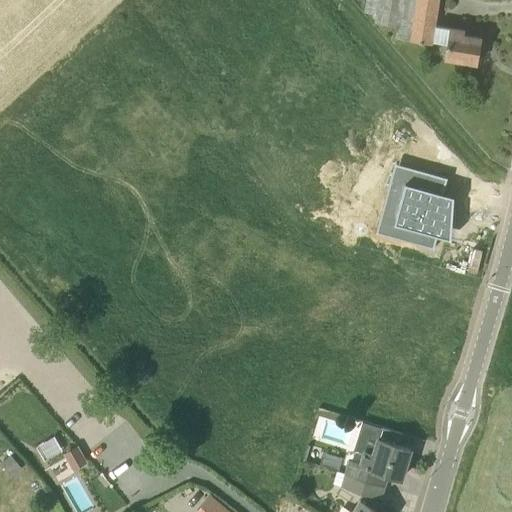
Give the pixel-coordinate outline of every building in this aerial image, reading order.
[(398,37),(411,40),(411,41),(432,44),(433,40),(449,43),(446,59),(476,63),(480,38),(463,35),(464,30),(435,25),(439,0),(366,0),(365,13),(376,14),(375,23),(399,26),(398,37)] [(434,246),(433,246),(436,234),(451,239),(451,237),(451,236),(454,198),(455,196),(443,193),(447,177),(445,176),(445,178),(411,169),(400,208),(386,205),(379,231),(377,231),(377,232),(434,248),(434,246)] [(348,459),(344,474),(352,476),(373,483),(377,471),(389,475),(401,479),(411,448),(399,445),(403,433),(382,427),(364,422),(356,449),(365,452),(361,463),(348,459)] [(77,445),(64,453),(74,469),(86,461),(77,445)] [(3,462),(13,476),(22,469),(12,455),(3,462)] [(352,476),(348,488),(362,492),(364,493),(380,499),(381,499),(385,487),(373,483),(352,476)] [(380,511),(360,500),(352,511),(380,511)]
